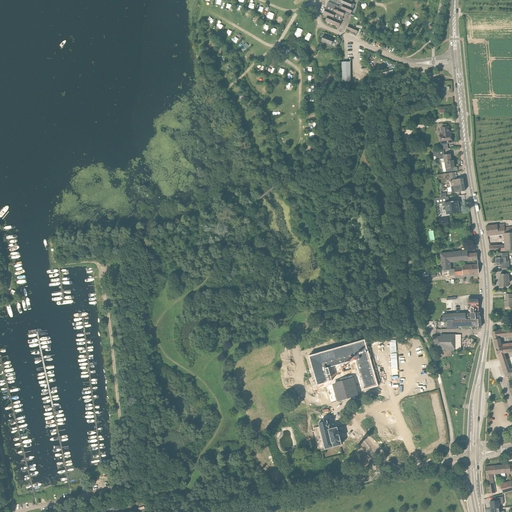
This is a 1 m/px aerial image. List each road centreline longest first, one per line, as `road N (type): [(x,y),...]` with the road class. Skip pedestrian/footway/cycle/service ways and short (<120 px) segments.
road 1 (unclassified): [(235,511),(468,457)]
road 2 (secondary): [(486,328),(484,256),(467,162)]
